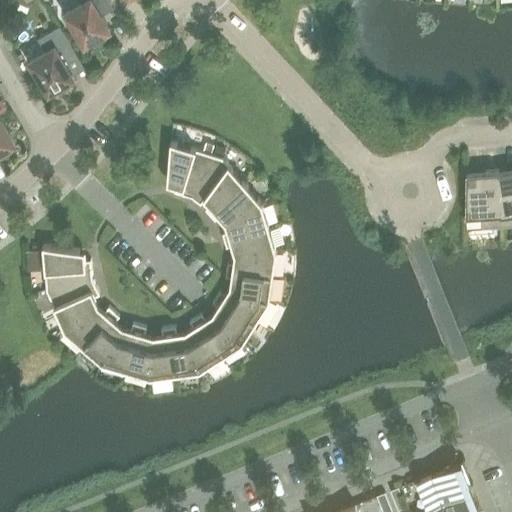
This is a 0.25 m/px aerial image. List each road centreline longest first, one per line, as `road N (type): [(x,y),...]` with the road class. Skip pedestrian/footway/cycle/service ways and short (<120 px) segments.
road 1 (residential): [(209,0),(381,176),(413,193),(441,145),(511,132)]
road 2 (residential): [(476,383),(153,511)]
road 3 (residential): [(280,505),(492,421)]
road 4 (residential): [(53,153),(188,0)]
road 5 (residential): [(53,153),(198,295)]
